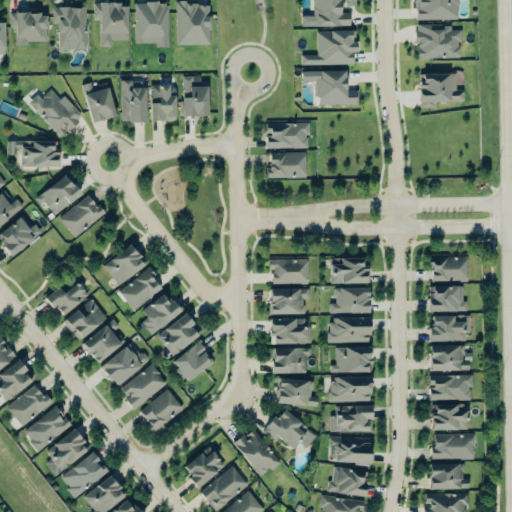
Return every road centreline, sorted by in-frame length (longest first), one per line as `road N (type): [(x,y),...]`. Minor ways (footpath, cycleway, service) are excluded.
road 1 (residential): [(385,0),(402,443),(392,511)]
road 2 (tertiary): [(505,0),(511,412)]
road 3 (residential): [(252,71),(236,97),(240,395)]
road 4 (residential): [(236,145),(111,164),(205,291),(240,299)]
road 5 (residential): [(0,290),(177,511)]
road 6 (residential): [(511,206),(340,208),(303,219)]
road 7 (residential): [(303,219),(341,229),(511,226)]
road 8 (residential): [(240,395),(144,471)]
